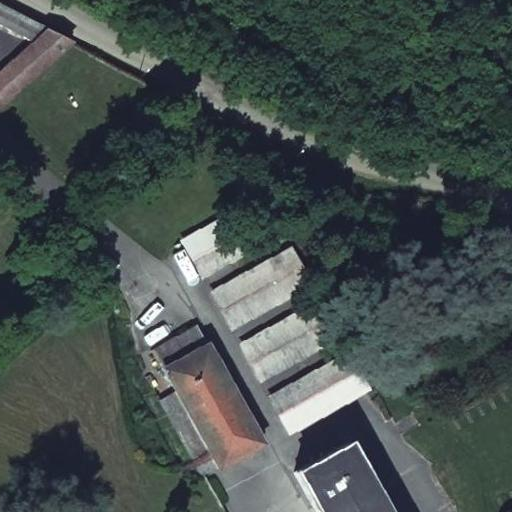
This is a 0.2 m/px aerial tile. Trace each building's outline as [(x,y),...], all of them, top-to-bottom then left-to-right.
[(45,27),(0,4),(0,19),(34,38),(45,27)] [(0,104),(71,41),(45,27),(34,38),(0,69),(0,104)] [(179,240),(200,279),(243,255),(221,217),(179,240)] [(208,290),(230,331),(231,330),(308,286),(287,247),(208,290)] [(237,342),(260,383),(338,339),(316,299),(237,342)] [(174,392),(161,400),(201,474),(218,465),(218,466),(261,442),(207,344),(204,346),(194,326),(154,348),(165,367),(162,369),(174,392)] [(266,396),(287,435),(366,392),(345,353),(266,396)] [(347,442),(294,472),(316,511),(380,511),(356,468),(360,466),(347,442)]
